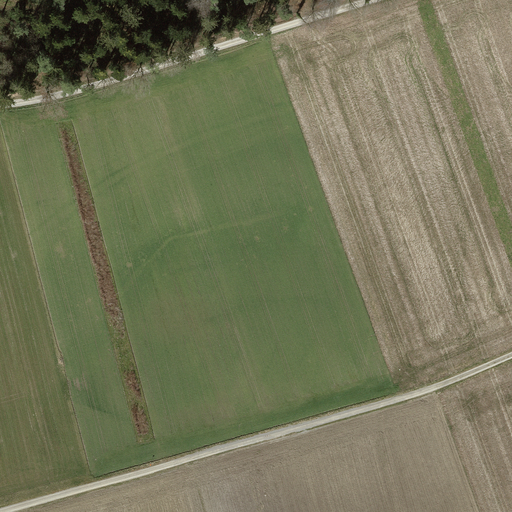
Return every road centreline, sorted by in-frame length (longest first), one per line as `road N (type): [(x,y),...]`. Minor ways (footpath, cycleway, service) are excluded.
road 1 (track): [(511,353),(434,385),(2,511)]
road 2 (track): [(371,0),(59,98),(0,104)]
